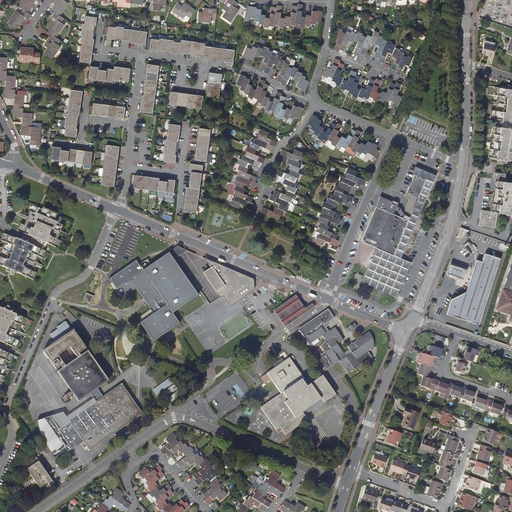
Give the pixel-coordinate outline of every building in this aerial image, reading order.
[(35,10),(38,5),(37,5),(39,2),(40,3),(41,0),(24,0),(19,7),(23,10),(27,13),(31,7),(35,10)] [(53,0),(52,2),(56,5),(52,10),(56,13),(60,16),(69,4),(65,1),(65,0),(53,0)] [(238,3),(233,0),(228,0),(223,8),(226,11),(222,17),(230,22),(239,9),(235,7),(238,3)] [(190,18),(196,10),(192,7),(191,8),(188,5),(189,5),(185,2),(182,6),(179,3),(173,11),(184,19),(186,15),(190,18)] [(297,7),(295,23),(299,24),(299,26),(304,27),(305,24),(306,17),(301,16),(303,5),(298,4),(297,6),(297,7)] [(277,8),(274,24),(279,25),(279,27),(284,28),(284,26),(285,18),(280,18),(282,6),(277,5),(277,8)] [(285,18),(284,26),(289,27),(289,25),(294,25),(295,23),(297,7),(297,6),(292,5),(291,17),(286,16),(285,18)] [(247,6),(246,9),(244,20),(249,21),(249,17),(254,18),(254,21),(259,22),(259,24),(264,25),(265,17),(265,15),(260,14),(261,9),(256,9),(256,7),(247,6)] [(265,17),(264,25),(263,27),(268,28),(269,26),(274,27),(274,24),(277,8),(272,7),(270,18),(265,17)] [(216,19),(217,9),(212,9),(212,13),(208,13),(208,9),(204,8),(203,12),(199,12),(198,22),(211,23),(211,19),(216,19)] [(24,26),(31,15),(27,13),(23,10),(20,13),(17,11),(8,23),(16,29),(20,24),(24,26)] [(306,17),(305,24),(310,25),(310,23),(315,24),(316,21),(321,22),(322,11),(317,10),(317,12),(312,11),(311,16),(306,15),(306,17)] [(60,16),(56,13),(53,17),(51,20),(49,24),(52,26),(48,32),(52,35),(56,37),(65,25),(61,22),(64,18),(60,16)] [(84,24),(96,25),(97,17),(85,16),(84,24)] [(95,32),(96,25),(84,24),(83,24),(82,30),(95,32)] [(107,38),(115,39),(116,28),(108,26),(107,38)] [(116,28),(115,39),(122,40),(123,27),(116,26),(116,28)] [(341,46),(339,49),(344,51),(348,41),(353,43),(354,41),(354,40),(357,34),(352,32),(353,28),(349,26),(346,34),(341,46)] [(122,40),(130,41),(131,30),(131,28),(123,27),(122,40)] [(333,37),(338,39),(333,50),(338,52),(339,49),(341,46),(346,34),(341,32),(342,30),(337,28),(336,30),(333,37)] [(82,38),(94,39),(95,32),(82,30),(81,38),(82,38)] [(131,30),(130,41),(130,42),(137,43),(139,31),(131,30)] [(139,31),(137,43),(145,44),(147,32),(139,31)] [(354,40),(354,41),(358,42),(354,53),(359,55),(360,53),(360,52),(366,37),(362,35),(363,34),(357,32),(357,34),(354,40)] [(56,37),(52,35),(49,39),(53,42),(51,45),(47,42),(45,46),(48,48),(44,54),(52,60),(61,47),(57,44),(60,40),(56,37)] [(373,46),(374,44),(377,37),(372,35),(371,37),(367,35),(366,37),(360,52),(360,53),(364,55),(369,44),(373,46)] [(374,57),(379,59),(386,43),(388,37),(383,35),(382,37),(378,35),(377,37),(374,44),(379,46),(374,57)] [(93,47),(94,39),(82,38),(81,46),(93,47)] [(159,40),(157,51),(164,52),(166,39),(159,38),(159,40)] [(149,50),(157,51),(159,40),(151,39),(149,50)] [(166,39),(164,52),(171,53),(173,40),(166,39)] [(179,54),(179,52),(181,41),(173,40),(171,53),(179,54)] [(181,41),(179,52),(187,54),(189,41),(181,40),(181,41)] [(189,41),(187,54),(195,55),(197,42),(189,41)] [(195,55),(203,56),(205,46),(205,43),(197,42),(195,55)] [(387,52),(392,54),(395,47),(396,45),(391,43),(390,45),(386,43),(379,59),(378,61),(383,63),(387,52)] [(495,46),(494,46),(484,43),(482,49),(479,48),(478,52),(481,53),(485,54),(487,55),(487,56),(492,57),(495,46)] [(219,48),(217,61),(225,62),(226,49),(227,46),(220,45),(219,48)] [(93,49),(93,47),(81,46),(80,53),(92,55),(93,49)] [(205,46),(203,56),(203,59),(211,60),(213,47),(205,46)] [(259,58),(260,55),(263,49),(258,46),(257,48),(253,46),(251,49),(247,47),(242,57),(247,59),(248,58),(252,60),(254,56),(259,58)] [(265,70),(271,54),(272,52),(268,50),(269,49),(263,46),(263,49),(260,55),(265,57),(260,68),(265,70)] [(211,60),(217,61),(219,48),(213,47),(211,60)] [(391,69),(396,71),(403,55),(403,53),(399,51),(400,49),(395,47),(392,54),(391,56),(396,58),(391,69)] [(40,63),(40,54),(34,53),(34,49),(20,48),(20,54),(20,57),(24,57),(24,62),(40,63)] [(226,49),(225,62),(232,63),(234,50),(226,49)] [(91,63),(92,55),(80,53),(79,61),(88,63),(90,63),(91,63)] [(277,66),(280,59),(281,57),(276,54),(276,56),(271,54),(265,70),(264,72),(268,74),(273,64),(277,66)] [(404,64),(409,66),(413,58),(408,55),(407,57),(403,55),(396,71),(395,73),(399,75),(404,64)] [(0,70),(7,71),(8,58),(0,56),(0,70)] [(331,69),(326,67),(322,76),(327,78),(328,76),(332,78),(339,63),(340,60),(335,58),(331,69)] [(288,66),(289,64),(284,62),(285,61),(280,59),(277,66),(277,68),(281,70),(277,80),(281,82),(288,66)] [(339,63),(332,78),(330,84),(331,86),(333,87),(336,86),(336,85),(340,86),(343,79),(344,77),(339,75),(344,65),(339,63)] [(159,65),(148,64),(147,72),(158,73),(159,65)] [(98,67),(90,66),(89,79),(97,80),(98,69),(98,67)] [(115,66),(114,69),(113,79),(121,80),(122,67),(115,66)] [(294,78),(297,71),(298,69),(293,67),(293,68),(288,66),(281,82),(280,84),(285,87),(290,76),(294,78)] [(128,81),(130,68),(122,67),(121,80),(128,81)] [(113,79),(114,69),(106,68),(106,70),(105,81),(112,82),(113,79)] [(106,70),(98,69),(97,80),(105,81),(106,70)] [(5,89),(15,90),(16,76),(7,75),(7,71),(0,70),(0,79),(6,80),(5,89)] [(305,92),(309,81),(305,79),(306,77),(301,75),(302,73),(297,71),(294,78),(293,80),(298,82),(296,86),(301,88),(300,89),(305,92)] [(343,79),(340,86),(339,88),(344,90),(345,89),(349,90),(356,75),(357,73),(352,71),(347,81),(343,79)] [(158,73),(147,72),(145,80),(157,81),(158,73)] [(209,72),(208,80),(221,82),(222,74),(209,72)] [(249,95),(252,88),(252,86),(248,84),(250,79),(245,77),(245,76),(241,74),(236,84),(241,86),(240,89),(245,91),(244,93),(249,95)] [(356,75),(349,90),(348,93),(353,95),(352,96),(357,98),(358,96),(360,89),(356,88),(360,77),(356,75)] [(375,81),(369,96),(373,98),(372,100),(377,102),(378,100),(381,93),(376,91),(381,80),(376,78),(375,81)] [(261,92),(264,83),(265,81),(261,79),(256,90),(252,88),(249,95),(248,97),(252,99),(253,97),(258,99),(261,92)] [(360,89),(358,96),(362,98),(363,96),(368,98),(369,96),(375,81),(371,79),(366,89),(361,87),(360,89)] [(157,81),(145,80),(144,88),(156,89),(157,81)] [(221,82),(208,80),(207,88),(220,90),(221,82)] [(381,93),(378,100),(383,102),(383,100),(388,102),(389,100),(396,84),(391,82),(387,93),(382,91),(381,93)] [(396,84),(389,100),(393,102),(393,103),(398,106),(401,97),(397,95),(401,84),(396,82),(396,84)] [(265,107),(268,100),(269,98),(264,96),(269,85),(264,83),(261,92),(258,99),(257,101),(261,103),(260,105),(265,107)] [(496,158),(496,162),(506,164),(507,160),(511,160),(511,85),(507,85),(507,89),(494,87),(493,95),(497,96),(494,111),(491,110),(490,118),(499,119),(498,127),(493,126),(488,157),(496,158)] [(156,89),(144,88),(143,95),(155,97),(156,89)] [(207,88),(206,96),(218,98),(220,90),(207,88)] [(13,108),(23,108),(25,95),(15,94),(15,90),(5,89),(5,98),(14,99),(13,108)] [(81,99),(82,91),(71,90),(70,98),(81,99)] [(179,92),(171,91),(169,105),(177,106),(179,92)] [(273,102),(268,100),(265,107),(264,109),(269,111),(270,109),(274,111),(281,96),(282,93),(278,91),(273,102)] [(185,107),(187,94),(179,92),(177,106),(185,107)] [(193,108),(195,95),(187,94),(185,107),(193,108)] [(155,97),(143,95),(142,95),(141,103),(154,105),(155,97)] [(203,96),(195,95),(193,108),(201,109),(202,99),(203,98),(203,96)] [(286,98),(281,96),(274,111),(273,114),(278,116),(277,117),(282,119),(283,117),(286,110),(281,108),(286,98)] [(80,107),(81,99),(70,98),(66,97),(65,105),(69,106),(80,107)] [(92,114),(100,115),(101,104),(93,103),(92,114)] [(154,105),(141,103),(140,111),(152,113),(154,105)] [(100,115),(108,116),(109,105),(101,104),(100,115)] [(108,116),(115,117),(116,111),(117,106),(109,105),(108,116)] [(299,119),(303,108),(298,106),(298,107),(293,105),(291,110),(287,108),(286,110),(283,117),(288,119),(287,121),(291,123),(294,117),(299,119)] [(79,115),(80,107),(69,106),(68,113),(79,115)] [(23,108),(13,108),(13,116),(22,117),(21,126),(31,127),(33,113),(23,112),(23,108)] [(78,122),(79,115),(68,113),(67,113),(66,120),(78,122)] [(313,115),(307,124),(312,126),(310,129),(315,132),(314,133),(318,136),(322,130),(323,128),(319,125),(321,121),(317,118),(318,117),(313,115)] [(77,129),(78,122),(66,120),(65,127),(66,127),(77,129)] [(327,142),(328,140),(337,125),(336,125),(332,122),(326,132),(322,130),(318,136),(317,138),(321,141),(322,139),(327,142)] [(336,145),(337,144),(340,138),(336,135),(342,126),(338,123),(336,125),(337,125),(328,140),(332,142),(331,144),(335,147),(336,145)] [(179,133),(180,126),(169,124),(168,132),(179,133)] [(41,128),(31,127),(21,126),(20,135),(31,136),(30,145),(40,145),(41,128)] [(76,137),(77,129),(66,127),(65,135),(76,137)] [(199,128),(198,136),(210,137),(211,130),(199,128)] [(266,137),(267,136),(269,133),(260,129),(257,134),(259,135),(257,139),(273,146),(275,147),(277,142),(266,137)] [(346,148),(347,146),(355,133),(356,131),(352,129),(346,139),(342,136),(340,138),(337,144),(341,147),(342,145),(346,148)] [(362,132),(357,129),(356,131),(355,133),(347,146),(351,149),(350,150),(355,153),(356,151),(360,145),(356,142),(362,132)] [(167,140),(178,141),(179,133),(168,132),(167,140)] [(198,136),(197,144),(208,145),(210,137),(198,136)] [(273,146),(257,139),(255,138),(253,143),(252,142),(250,147),(256,150),(258,150),(260,146),(271,150),(273,146)] [(177,148),(178,141),(167,140),(165,139),(164,146),(177,148)] [(360,145),(356,151),(361,154),(362,152),(366,154),(367,152),(375,156),(379,150),(376,148),(378,145),(373,143),(372,143),(368,141),(366,145),(361,143),(360,145)] [(208,145),(197,144),(196,151),(207,153),(208,145)] [(118,155),(119,147),(106,145),(105,153),(118,155)] [(59,160),(61,149),(61,147),(53,146),(51,159),(59,160)] [(163,153),(165,153),(176,155),(177,148),(164,146),(163,153)] [(256,150),(250,147),(247,146),(245,150),(247,151),(245,156),(261,162),(261,163),(263,163),(265,159),(254,154),(256,150)] [(69,148),(68,151),(67,161),(66,165),(74,166),(75,163),(76,149),(69,148)] [(68,151),(61,149),(59,160),(67,161),(68,151)] [(84,151),(76,149),(75,163),(83,164),(84,151)] [(293,154),(282,149),(280,154),(282,155),(283,155),(298,162),(300,157),(302,158),(304,153),(295,149),(293,154)] [(92,152),(84,151),(83,164),(91,165),(92,152)] [(196,151),(195,159),(206,161),(207,153),(196,151)] [(117,162),(118,155),(105,153),(104,161),(117,162)] [(175,163),(176,155),(165,153),(164,161),(174,163),(175,163)] [(261,162),(245,156),(243,155),(241,159),(239,159),(237,164),(239,164),(246,167),(248,163),(259,167),(261,163),(261,162)] [(298,173),(300,168),(299,167),(300,163),(298,162),(283,155),(282,155),(280,160),(291,164),(289,169),(291,170),(298,173)] [(115,170),(117,162),(104,161),(103,168),(115,170)] [(189,172),(191,172),(201,173),(203,165),(190,164),(189,172)] [(239,164),(237,169),(239,170),(237,175),(239,176),(239,175),(255,182),(257,177),(246,173),(248,168),(246,167),(239,164)] [(418,217),(423,206),(434,178),(435,176),(416,167),(413,174),(414,175),(416,171),(430,177),(415,215),(417,216),(418,217)] [(114,178),(115,170),(103,168),(100,168),(99,176),(102,176),(114,178)] [(362,185),(364,186),(366,181),(355,176),(357,171),(348,168),(346,173),(347,173),(346,178),(362,185)] [(279,176),(294,182),(296,178),(298,178),(300,173),(298,173),(291,170),(289,174),(279,170),(277,175),(279,176)] [(409,199),(409,200),(405,208),(413,211),(411,214),(415,215),(430,177),(416,171),(414,175),(405,197),(409,199)] [(191,172),(190,180),(200,181),(201,173),(191,172)] [(511,216),(511,218),(511,181),(507,181),(507,182),(504,182),(505,174),(494,172),(493,180),(495,180),(493,195),(493,196),(491,211),(498,212),(500,213),(499,214),(511,216)] [(144,176),(136,175),(134,188),(142,189),(144,176)] [(239,175),(239,176),(237,180),(236,179),(234,184),(236,185),(243,188),(245,183),(255,188),(257,183),(255,182),(239,175)] [(101,184),(112,186),(113,186),(114,178),(102,176),(101,184)] [(150,190),(152,177),(144,176),(142,189),(150,190)] [(297,183),(294,182),(279,176),(277,180),(287,185),(285,189),(288,190),(294,193),(296,188),(295,188),(297,183)] [(159,178),(152,177),(150,190),(158,191),(159,180),(159,178)] [(338,186),(345,189),(347,190),(349,185),(351,186),(359,189),(362,185),(346,178),(343,177),(341,181),(340,181),(338,186)] [(173,193),(175,180),(167,179),(167,181),(165,192),(173,193)] [(167,181),(159,180),(158,191),(165,192),(167,181)] [(190,180),(188,187),(199,189),(200,181),(190,180)] [(243,188),(236,185),(234,190),(236,190),(233,195),(235,196),(252,202),(254,198),(243,193),(245,189),(243,188)] [(349,201),(349,202),(352,203),(354,198),(348,195),(343,193),(345,189),(338,186),(336,185),(334,189),(335,190),(333,195),(349,201)] [(343,193),(348,195),(348,194),(350,195),(351,192),(349,191),(351,186),(349,185),(347,190),(345,189),(343,193)] [(199,189),(188,187),(187,187),(186,195),(198,197),(199,189)] [(297,194),(294,193),(288,190),(286,195),(275,191),(273,195),(289,202),(291,203),(293,198),(294,199),(297,194)] [(278,208),(284,211),(286,212),(288,207),(287,206),(289,202),(273,195),(271,194),(269,199),(280,203),(278,208)] [(337,202),(339,202),(347,206),(349,202),(349,201),(333,195),(331,194),(329,198),(328,197),(326,202),(332,205),(335,206),(337,202)] [(186,195),(184,203),(197,205),(198,197),(186,195)] [(392,201),(393,200),(381,195),(376,206),(379,207),(380,204),(380,202),(386,205),(387,204),(389,203),(391,202),(392,203),(393,203),(395,204),(395,205),(396,206),(396,209),(397,206),(398,204),(392,201)] [(254,203),(252,202),(235,196),(234,200),(232,199),(230,204),(239,208),(240,205),(241,204),(252,208),(254,203)] [(341,214),(335,212),(330,210),(332,205),(326,202),(324,201),(321,206),(323,207),(321,212),(323,212),(339,219),(341,214)] [(335,206),(332,205),(330,210),(335,212),(339,202),(337,202),(335,206)] [(398,256),(400,250),(404,242),(407,233),(413,219),(410,217),(405,215),(404,215),(401,207),(397,206),(396,209),(396,206),(395,205),(395,204),(393,203),(392,203),(391,202),(389,203),(387,204),(386,205),(380,202),(380,204),(379,207),(376,206),(371,219),(361,241),(377,248),(380,249),(398,256)] [(197,205),(184,203),(183,211),(196,212),(197,205)] [(17,230),(24,233),(37,239),(60,248),(63,241),(58,239),(64,225),(60,223),(62,217),(57,215),(58,214),(44,208),(43,209),(38,207),(35,213),(31,211),(25,225),(21,223),(17,230)] [(284,211),(278,208),(275,207),(273,212),(263,207),(261,212),(265,214),(279,220),(281,215),(282,216),(284,211)] [(497,216),(498,212),(491,211),(482,210),(480,225),(495,228),(497,216)] [(341,220),(339,219),(323,212),(321,217),(320,216),(317,221),(320,222),(326,225),(328,220),(339,225),(341,220)] [(417,216),(415,215),(414,217),(413,219),(407,233),(409,234),(411,235),(417,219),(418,217),(417,216)] [(329,226),(326,225),(320,222),(318,227),(320,227),(318,232),(335,240),(338,235),(327,230),(329,226)] [(325,241),(330,243),(336,245),(338,241),(335,240),(318,232),(316,232),(314,236),(316,237),(314,242),(315,242),(322,245),(323,246),(325,241)] [(7,269),(6,271),(12,273),(13,271),(33,279),(37,272),(32,270),(38,256),(42,258),(46,251),(33,245),(21,240),(4,233),(0,240),(5,242),(0,253),(0,265),(7,268),(7,269)] [(35,243),(37,239),(24,233),(22,239),(21,240),(33,245),(35,243)] [(404,242),(400,250),(402,251),(404,251),(411,235),(409,234),(407,233),(404,242)] [(187,250),(177,246),(172,249),(178,257),(187,250)] [(380,249),(377,248),(365,277),(368,278),(378,252),(380,249)] [(174,259),(168,252),(143,270),(136,259),(109,278),(123,297),(136,288),(144,301),(153,313),(140,321),(153,340),(179,322),(172,312),(198,294),(195,290),(194,288),(174,259)] [(406,264),(396,260),(378,252),(368,278),(367,280),(381,286),(395,292),(406,264)] [(478,325),(500,259),(485,254),(483,263),(476,261),(467,292),(450,300),(446,314),(478,325)] [(395,292),(381,286),(379,290),(397,297),(411,262),(401,258),(399,257),(398,256),(396,260),(406,264),(395,292)] [(511,257),(504,282),(495,309),(509,314),(508,320),(511,321),(511,257)] [(215,269),(207,275),(218,291),(217,292),(220,296),(224,294),(231,304),(252,290),(251,287),(253,285),(249,279),(248,278),(235,272),(233,273),(231,271),(229,268),(208,259),(213,266),(215,269)] [(205,272),(207,275),(215,269),(213,266),(205,272)] [(464,281),(467,271),(459,269),(451,266),(447,276),(456,278),(464,281)] [(379,290),(381,286),(367,280),(368,278),(365,277),(362,282),(379,290)] [(89,303),(92,295),(87,292),(83,300),(89,303)] [(296,295),(274,309),(285,326),(315,306),(313,303),(306,308),(296,295)] [(0,341),(1,342),(15,348),(18,340),(14,338),(20,324),(24,326),(27,319),(7,310),(8,308),(2,305),(1,308),(0,307),(0,341)] [(373,338),(368,331),(347,345),(352,352),(346,355),(337,343),(343,339),(335,326),(329,331),(326,327),(331,321),(330,320),(334,317),(329,310),(325,313),(324,311),(318,316),(319,317),(313,321),(312,320),(303,326),(303,327),(300,330),(304,335),(303,335),(306,340),(307,339),(310,344),(323,336),(326,340),(321,346),(325,352),(319,357),(318,357),(320,360),(321,360),(328,369),(340,360),(349,373),(362,364),(368,360),(367,359),(372,355),(368,351),(375,346),(373,338)] [(43,350),(56,370),(61,366),(62,368),(57,371),(78,401),(90,393),(95,401),(69,419),(70,421),(84,441),(90,450),(143,413),(122,383),(103,396),(97,388),(108,380),(88,350),(80,355),(79,354),(86,349),(73,329),(43,350)] [(442,361),(447,346),(444,345),(443,349),(433,346),(433,347),(430,346),(427,354),(434,357),(439,359),(439,360),(442,361)] [(325,352),(321,346),(314,350),(319,357),(325,352)] [(468,361),(472,363),(477,350),(466,346),(464,350),(466,351),(463,359),(468,361)] [(12,355),(0,349),(0,383),(3,376),(0,374),(0,370),(4,360),(9,362),(12,355)] [(432,362),(434,357),(427,354),(420,352),(416,362),(420,364),(431,367),(433,363),(432,362)] [(291,360),(288,358),(267,373),(281,394),(261,408),(277,431),(281,428),(286,435),(308,420),(303,412),(322,399),(325,403),(336,395),(323,376),(309,385),(291,360)] [(468,361),(463,359),(457,358),(456,361),(457,362),(454,371),(464,374),(468,361)] [(430,372),(431,367),(420,364),(417,374),(423,376),(427,378),(429,372),(430,372)] [(432,379),(427,378),(423,376),(419,386),(433,390),(436,379),(433,378),(432,379)] [(166,397),(168,400),(171,403),(182,395),(170,378),(153,389),(161,401),(166,397)] [(440,380),(436,379),(433,390),(440,393),(439,396),(444,398),(444,397),(449,385),(439,382),(440,380)] [(453,384),(449,382),(449,385),(444,397),(448,398),(449,395),(458,398),(462,388),(453,385),(453,384)] [(466,388),(462,387),(462,388),(458,398),(467,401),(466,405),(470,406),(475,393),(466,390),(466,388)] [(477,397),(473,407),(486,411),(490,400),(486,399),(486,400),(477,397)] [(490,400),(486,411),(498,416),(502,406),(493,403),(493,401),(490,400)] [(510,408),(505,406),(502,416),(505,418),(505,419),(511,421),(511,410),(510,410),(510,408)] [(402,414),(405,415),(407,416),(403,426),(413,430),(419,413),(405,408),(402,414)] [(452,415),(443,412),(439,423),(448,427),(452,415)] [(66,453),(84,441),(70,421),(59,428),(50,416),(37,420),(38,425),(39,429),(40,432),(42,438),(44,442),(46,445),(51,453),(54,457),(64,450),(66,453)] [(497,432),(487,428),(484,434),(486,435),(483,441),(493,445),(497,432)] [(388,439),(386,438),(385,443),(397,447),(402,434),(390,429),(388,434),(389,435),(388,439)] [(160,451),(163,455),(165,453),(178,442),(176,438),(177,437),(174,433),(166,440),(168,442),(169,443),(160,451)] [(444,450),(454,454),(455,454),(459,442),(455,441),(457,438),(449,435),(444,450)] [(435,447),(436,444),(423,439),(419,448),(432,453),(435,447)] [(178,442),(165,453),(169,457),(178,450),(181,454),(182,452),(188,447),(185,443),(183,444),(180,441),(178,442)] [(491,448),(481,445),(479,449),(480,449),(478,454),(476,459),(487,462),(491,452),(490,452),(491,448)] [(182,466),(195,455),(192,451),(193,450),(190,446),(188,447),(182,452),(186,456),(177,463),(180,467),(182,466)] [(438,465),(441,466),(449,469),(454,454),(444,450),(438,465)] [(508,463),(511,464),(511,453),(504,451),(504,453),(501,461),(504,462),(503,464),(507,465),(508,463)] [(199,465),(205,460),(201,456),(200,457),(197,453),(195,455),(182,466),(185,470),(194,462),(197,466),(199,465)] [(383,468),(387,458),(380,455),(379,456),(374,455),(371,463),(378,465),(377,466),(383,468)] [(55,483),(36,456),(32,459),(35,463),(27,469),(40,487),(47,482),(51,486),(55,483)] [(193,476),(197,480),(212,467),(209,463),(210,462),(207,458),(205,460),(199,465),(202,469),(193,476)] [(402,474),(405,464),(393,460),(389,470),(402,474)] [(419,476),(421,470),(409,466),(409,465),(406,464),(405,464),(402,474),(405,475),(405,477),(417,481),(419,476)] [(163,469),(159,465),(159,466),(150,472),(147,469),(140,475),(143,479),(145,478),(148,481),(161,471),(163,469)] [(212,467),(197,480),(195,481),(198,485),(207,478),(210,482),(216,477),(218,476),(214,472),(216,470),(213,466),(212,467)] [(449,469),(441,466),(437,478),(446,482),(451,470),(449,469)] [(482,476),(485,469),(474,466),(472,473),(482,476)] [(281,492),(283,493),(286,489),(276,482),(277,481),(281,475),(272,470),(268,477),(266,476),(263,480),(265,481),(281,492)] [(148,481),(146,483),(149,487),(147,488),(151,492),(156,487),(158,486),(155,482),(164,475),(161,471),(148,481)] [(481,481),(468,476),(467,481),(468,481),(465,488),(477,492),(481,481)] [(203,494),(206,498),(219,487),(221,486),(218,482),(219,481),(216,477),(210,482),(209,483),(212,487),(203,494)] [(426,496),(435,499),(437,493),(439,493),(441,487),(440,487),(441,484),(432,480),(427,495),(426,496)] [(511,481),(509,481),(506,480),(502,493),(511,496),(511,481)] [(258,489),(264,493),(266,494),(268,490),(278,496),(281,492),(265,481),(262,485),(260,484),(256,482),(253,486),(256,488),(258,489)] [(160,491),(156,487),(151,492),(149,493),(152,497),(154,496),(157,500),(170,489),(172,488),(169,484),(160,491)] [(219,487),(206,498),(204,500),(208,504),(217,496),(218,498),(220,500),(227,494),(224,490),(225,489),(222,485),(221,486),(219,487)] [(112,497),(126,508),(127,509),(131,505),(121,498),(122,496),(124,494),(117,488),(113,492),(115,493),(112,497)] [(252,497),(266,506),(268,508),(271,503),(265,500),(261,497),(264,494),(264,493),(258,489),(256,488),(253,492),(254,493),(252,497)] [(157,500),(155,501),(158,505),(157,507),(160,511),(162,509),(167,504),(164,500),(173,493),(170,489),(157,500)] [(374,504),(378,494),(375,493),(375,492),(370,490),(370,491),(365,490),(362,499),(374,504)] [(472,496),(463,493),(461,497),(460,497),(458,503),(459,503),(458,507),(467,509),(468,506),(469,506),(472,496)] [(493,507),(494,507),(504,511),(509,499),(499,495),(497,502),(495,502),(493,507)] [(103,503),(108,507),(110,509),(113,505),(123,511),(126,508),(112,497),(110,496),(107,500),(106,499),(103,503)] [(243,504),(249,508),(251,509),(254,505),(263,511),(266,506),(252,497),(250,496),(247,500),(246,499),(243,504)] [(389,511),(389,510),(393,500),(386,498),(385,500),(381,499),(378,508),(389,511)] [(169,503),(167,504),(162,509),(164,511),(166,511),(167,511),(166,511),(174,511),(185,503),(181,499),(172,507),(169,503)] [(295,506),(285,500),(282,505),(284,506),(293,511),(300,511),(301,511),(303,511),(306,507),(298,502),(296,505),(295,506)] [(393,500),(389,510),(394,511),(405,511),(408,506),(404,505),(404,504),(393,500)] [(96,511),(97,511),(106,511),(108,507),(103,503),(101,502),(98,506),(99,507),(96,511)] [(174,511),(182,511),(190,506),(186,502),(185,503),(174,511)] [(246,511),(247,511),(249,508),(243,504),(241,503),(238,507),(240,508),(237,511),(246,511)]
